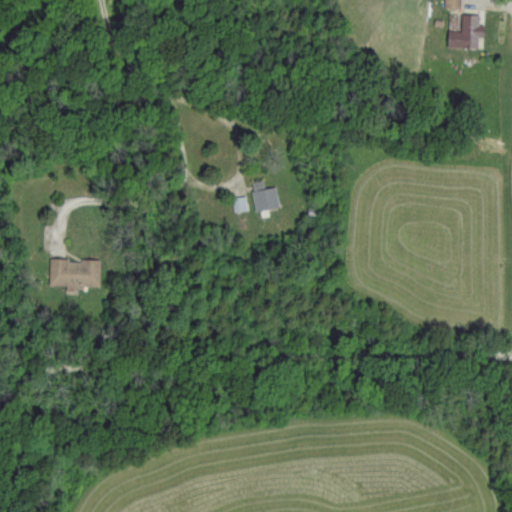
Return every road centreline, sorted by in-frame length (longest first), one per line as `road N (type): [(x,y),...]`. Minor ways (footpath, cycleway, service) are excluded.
road 1 (residential): [(101,0),(170,93),(186,182)]
road 2 (residential): [(170,93),(239,127),(241,185),(186,182)]
road 3 (residential): [(186,182),(172,193),(63,204),(59,250)]
